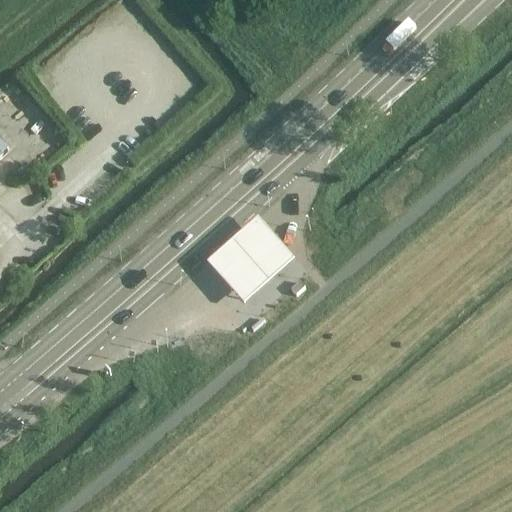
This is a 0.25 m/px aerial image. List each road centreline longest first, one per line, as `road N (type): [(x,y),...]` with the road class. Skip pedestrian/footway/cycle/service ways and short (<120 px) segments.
road 1 (secondary): [(0,425),(474,0)]
road 2 (secondary): [(442,0),(0,400)]
